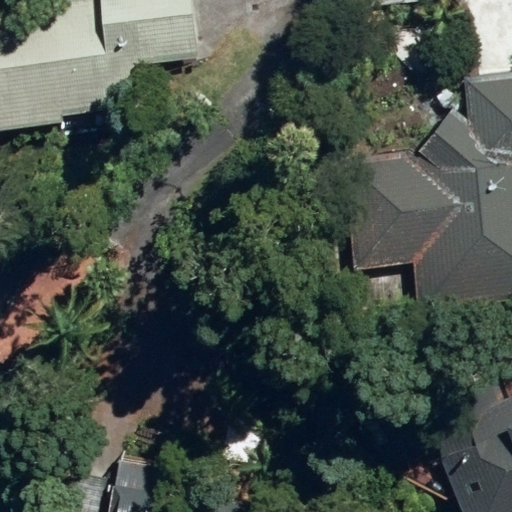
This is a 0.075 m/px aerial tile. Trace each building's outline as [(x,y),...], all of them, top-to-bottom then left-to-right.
[(0,0),(0,114),(51,112),(50,101),(115,97),(114,53),(190,48),(187,0),(0,0)] [(406,249),(411,299),(511,289),(511,61),(463,66),(465,91),(409,139),(344,146),(354,254),(406,249)] [(511,380),(476,393),(511,493),(511,380)] [(223,414),(223,445),(254,444),(252,413),(223,414)] [(104,511),(255,511),(258,493),(110,474),(104,511)]
